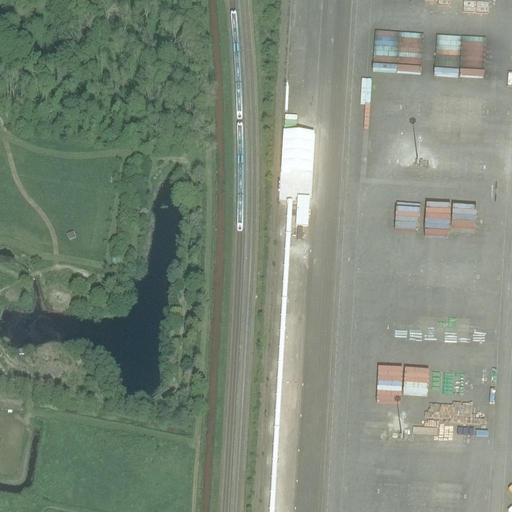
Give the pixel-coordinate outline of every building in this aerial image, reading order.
[(466,0),(466,12),(491,12),(490,0),(466,0)] [(437,75),(486,78),(488,38),(464,37),(464,42),(452,41),(452,46),(438,45),(437,75)] [(436,96),(435,110),(460,111),(460,131),(484,132),(485,116),(484,116),(484,98),(436,96)] [(309,198),(297,197),(296,228),(308,228),(309,198)] [(425,270),(425,286),(476,288),(476,262),(413,260),(413,269),(425,270)]
